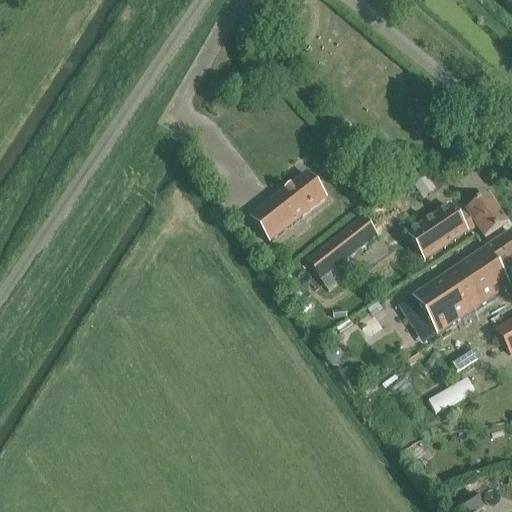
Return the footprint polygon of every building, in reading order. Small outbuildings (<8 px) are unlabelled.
[(511,0),(503,8),(511,16),(511,0)] [(306,180),(250,224),(270,250),(326,206),(306,180)] [(476,231),(477,233),(485,244),(506,230),(488,203),(466,217),(467,218),(457,225),(446,208),(415,229),(417,232),(406,239),(424,265),(476,231)] [(362,224),(307,268),(329,295),(355,274),(347,264),(376,241),(362,224)] [(413,303),(437,340),(509,293),(500,280),(511,271),(511,240),(511,238),(413,303)] [(511,340),(503,345),(511,360),(511,340)] [(449,511),(482,511),(483,511),(474,496),(449,510),(449,511)]
